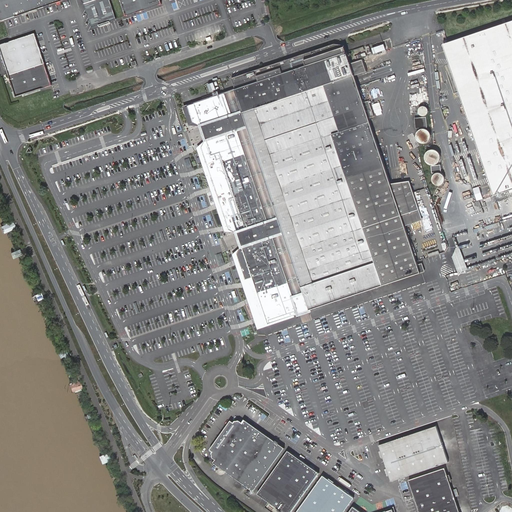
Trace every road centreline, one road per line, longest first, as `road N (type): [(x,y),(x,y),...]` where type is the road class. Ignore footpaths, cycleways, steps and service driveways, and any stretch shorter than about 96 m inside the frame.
road 1 (secondary): [(0,157),(95,372),(154,465)]
road 2 (unclassified): [(396,12),(83,115)]
road 3 (unclassified): [(83,115),(396,12)]
road 4 (secondary): [(133,410),(5,142)]
road 5 (unclassified): [(220,511),(185,455),(205,402)]
